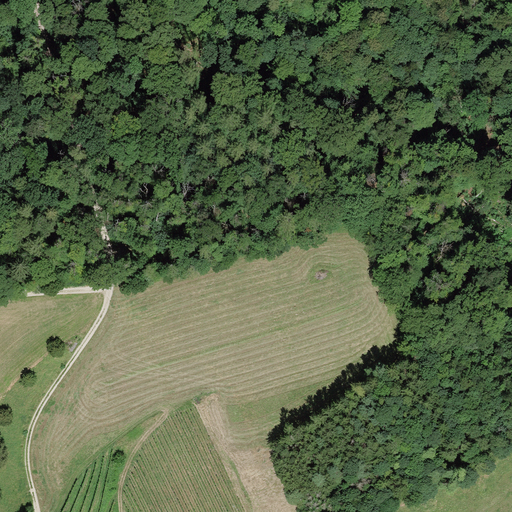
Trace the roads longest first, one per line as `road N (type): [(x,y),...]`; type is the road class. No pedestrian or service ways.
road 1 (track): [(34,0),(110,252),(110,288)]
road 2 (track): [(110,288),(33,415),(24,445),(34,511)]
